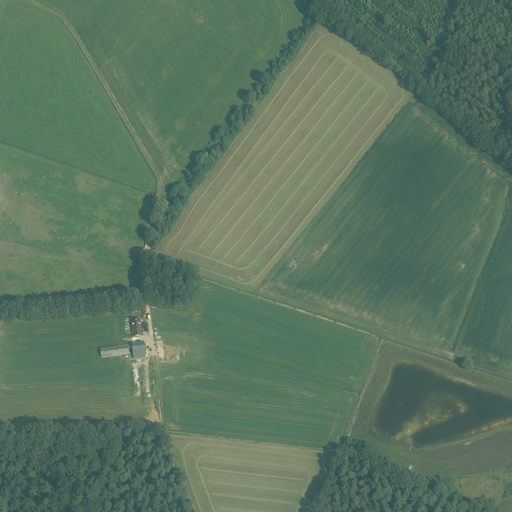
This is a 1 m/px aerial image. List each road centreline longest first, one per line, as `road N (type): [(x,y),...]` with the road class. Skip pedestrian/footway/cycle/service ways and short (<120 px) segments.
road 1 (track): [(146,305),(145,251),(158,193),(152,167),(66,21),(28,0)]
road 2 (track): [(153,355),(164,431),(191,511)]
